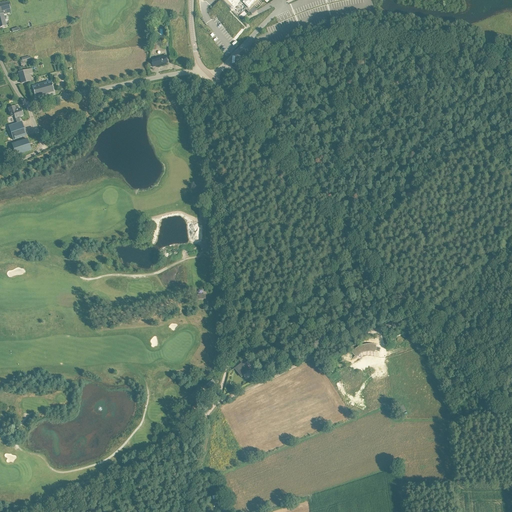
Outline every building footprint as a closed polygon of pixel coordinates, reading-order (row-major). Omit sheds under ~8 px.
[(249,13),(261,0),(220,0),(238,17),(242,13),(246,10),(249,13)] [(0,27),(6,26),(3,11),(10,9),(9,2),(0,4),(0,27)] [(168,63),(167,58),(166,57),(152,60),(153,67),(168,63)] [(19,72),(20,77),(22,83),(30,81),(28,70),(19,72)] [(54,91),(51,81),(32,87),(35,97),(54,91)] [(23,116),(21,109),(18,110),(16,106),(17,106),(14,107),(14,106),(8,108),(11,117),(14,116),(15,118),(17,123),(20,122),(19,117),(23,116)] [(20,122),(17,123),(9,126),(9,127),(13,138),(14,140),(26,136),(21,122),(20,122)] [(31,150),(28,142),(13,147),(16,155),(31,150)] [(353,351),(357,354),(358,353),(358,352),(359,352),(359,351),(360,351),(360,350),(361,350),(361,349),(362,349),(363,349),(363,348),(364,348),(365,348),(365,347),(366,347),(367,347),(368,347),(368,346),(369,346),(370,346),(371,346),(372,346),(373,346),(374,346),(375,346),(376,341),(375,341),(374,341),(373,341),(372,341),(371,341),(370,341),(369,341),(368,341),(367,341),(366,341),(365,342),(364,342),(363,342),(363,343),(362,343),(361,343),(361,344),(360,344),(359,344),(359,345),(358,345),(358,346),(357,346),(356,347),(355,348),(354,349),(354,350),(353,350),(353,351)] [(242,376),(250,370),(243,361),(235,368),(242,376)] [(213,379),(206,384),(211,391),(218,386),(213,379)] [(207,403),(205,399),(200,402),(192,407),(195,411),(202,406),(203,406),(207,403)]
